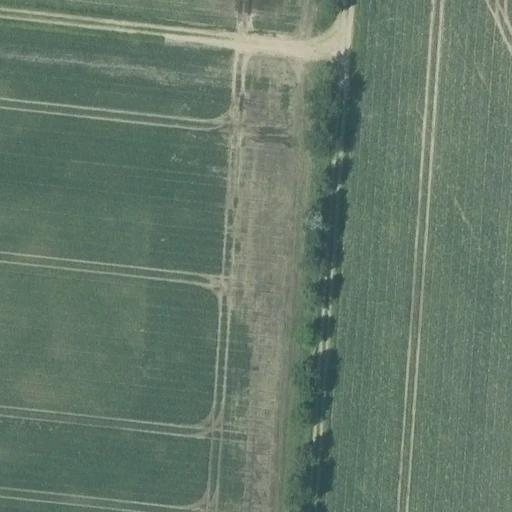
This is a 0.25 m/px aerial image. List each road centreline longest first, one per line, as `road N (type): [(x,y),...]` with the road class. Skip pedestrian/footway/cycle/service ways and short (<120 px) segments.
road 1 (track): [(308,511),(340,48)]
road 2 (track): [(0,9),(340,48)]
